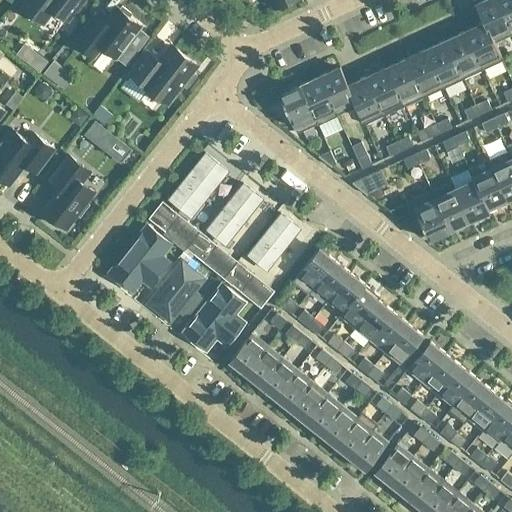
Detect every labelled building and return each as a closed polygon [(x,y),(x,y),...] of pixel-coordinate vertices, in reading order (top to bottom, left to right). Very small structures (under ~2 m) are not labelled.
[(25,0),(21,6),(43,23),(51,13),(62,21),(65,18),(68,20),(83,0),(25,0)] [(499,54),(500,54),(495,42),(511,33),(511,29),(498,0),(482,0),(476,3),(499,54)] [(511,0),(498,0),(511,29),(511,0)] [(499,54),(476,3),(475,4),(483,22),(465,30),(465,31),(480,63),(499,54)] [(114,58),(140,26),(129,16),(131,13),(121,6),(119,9),(116,7),(105,22),(95,14),(74,41),(94,57),(100,49),(104,50),(114,58)] [(480,63),(465,31),(465,30),(445,39),(445,40),(463,78),(483,69),(480,63)] [(463,78),(445,40),(445,39),(425,49),(443,87),(463,78)] [(24,42),(15,53),(38,72),(47,60),(24,42)] [(191,71),(196,65),(171,45),(158,61),(147,53),(131,73),(142,82),(142,83),(167,102),(181,84),(186,88),(196,75),(191,71)] [(443,87),(425,49),(406,58),(424,97),(443,87)] [(424,97),(406,58),(392,64),(386,67),(404,106),(424,97)] [(53,60),(42,73),(52,81),(63,67),(53,60)] [(356,106),(347,85),(348,84),(339,66),(319,76),(334,108),(333,109),(333,110),(336,115),(355,106),(356,106)] [(404,106),(386,67),(366,76),(384,115),(404,106)] [(333,109),(334,108),(319,76),(299,85),(314,117),(315,117),(316,118),(318,123),(336,115),(333,110),(333,109)] [(366,76),(348,84),(347,85),(356,106),(364,124),(384,115),(366,76)] [(314,117),(299,85),(279,94),(297,133),(318,123),(316,118),(315,117),(314,117)] [(511,99),(511,87),(503,92),(507,102),(511,99)] [(15,90),(4,103),(12,108),(22,96),(15,90)] [(491,109),(486,99),(475,104),(479,114),(491,109)] [(479,114),(475,104),(463,110),(468,120),(479,114)] [(77,108),(73,115),(74,122),(79,126),(87,115),(77,108)] [(508,122),(504,112),(492,117),(497,127),(508,122)] [(452,127),(447,117),(436,123),(440,132),(452,127)] [(497,127),(492,117),(481,123),(485,133),(497,127)] [(94,121),(83,135),(104,152),(115,137),(94,121)] [(440,132),(436,123),(424,128),(429,138),(440,132)] [(36,173),(54,149),(33,132),(27,140),(11,128),(0,142),(0,182),(0,183),(3,179),(9,184),(24,164),(36,173)] [(469,140),(464,130),(453,136),(458,145),(469,140)] [(412,145),(408,135),(396,141),(401,151),(412,145)] [(446,151),(458,145),(453,136),(442,141),(446,151)] [(366,153),(361,141),(351,146),(356,157),(366,153)] [(401,151),(396,141),(385,146),(390,156),(401,151)] [(430,158),(425,148),(414,153),(419,163),(430,158)] [(336,164),(329,150),(318,155),(318,156),(331,166),(336,164)] [(511,160),(511,158),(511,157),(509,151),(487,161),(491,167),(506,199),(508,203),(508,202),(507,199),(511,196),(511,160)] [(189,220),(227,172),(203,153),(165,202),(189,220)] [(371,164),(366,153),(356,157),(362,169),(371,164)] [(419,163),(414,153),(403,159),(407,169),(419,163)] [(51,216),(48,219),(55,225),(58,221),(66,227),(76,214),(79,217),(89,204),(85,202),(93,191),(81,181),(89,171),(68,155),(49,180),(60,188),(43,210),(51,216)] [(506,199),(491,167),(471,176),(472,179),(473,179),(488,212),(489,211),(508,203),(506,199)] [(387,184),(380,169),(352,182),(351,182),(366,194),(367,195),(367,194),(387,184)] [(473,179),(472,179),(453,188),(468,221),(488,212),(473,179)] [(223,248),(261,200),(241,184),(203,232),(223,248)] [(455,227),(468,221),(453,188),(435,197),(434,197),(449,230),(455,227)] [(449,230),(434,197),(435,197),(432,190),(404,203),(413,222),(419,220),(428,239),(429,239),(449,230)] [(148,218),(185,248),(199,230),(162,201),(148,218)] [(264,274),(299,230),(278,214),(244,257),(264,274)] [(131,295),(141,283),(151,290),(171,264),(162,257),(170,246),(145,226),(106,275),(131,295)] [(218,246),(199,230),(185,248),(204,263),(218,246)] [(312,288),(334,260),(319,248),(292,281),(308,294),(313,289),(312,288)] [(169,325),(205,280),(180,260),(144,305),(169,325)] [(327,300),(349,272),(334,260),(312,288),(313,289),(327,300)] [(254,274),(238,261),(225,279),(241,292),(254,274)] [(340,315),(364,284),(349,272),(327,300),(341,311),(339,314),(340,315)] [(246,324),(235,316),(245,304),(220,284),(180,335),(205,354),(215,341),(226,350),(246,324)] [(355,327),(377,299),(378,299),(380,297),(364,284),(340,315),(355,327)] [(291,314),(298,305),(288,297),(281,306),(291,314)] [(392,311),(378,299),(377,299),(355,327),(370,339),(392,311)] [(313,317),(303,309),(297,318),(307,326),(313,317)] [(385,351),(407,323),(392,311),(370,339),(385,351)] [(279,329),(286,320),(276,312),(269,321),(279,329)] [(323,325),(313,317),(307,326),(316,334),(323,325)] [(401,363),(423,335),(407,323),(385,351),(401,363)] [(295,341),(302,332),(292,325),(285,333),(295,341)] [(311,340),(302,332),(295,341),(305,349),(311,340)] [(244,373),(267,345),(251,333),(229,360),(244,373)] [(337,350),(343,341),(333,333),(327,342),(337,350)] [(423,381),(445,353),(429,340),(407,368),(423,381)] [(353,349),(343,341),(337,350),(346,357),(353,349)] [(259,385),(282,357),(267,345),(244,373),(259,385)] [(332,356),(322,348),(315,357),(325,365),(332,356)] [(438,393),(460,365),(445,353),(423,381),(438,393)] [(341,364),(332,356),(325,365),(335,373),(341,364)] [(274,397),(297,369),(282,357),(259,385),(274,397)] [(367,374),(373,365),(363,357),(357,366),(367,374)] [(376,381),(383,373),(373,365),(367,374),(376,381)] [(453,405),(475,377),(460,365),(438,393),(452,404),(453,405)] [(290,409),(312,381),(297,369),(274,397),(290,409)] [(362,380),(352,372),(345,381),(355,389),(362,380)] [(464,423),(468,417),(491,390),(475,377),(453,405),(452,404),(447,410),(464,423)] [(371,388),(362,380),(355,389),(365,397),(371,388)] [(305,421),(327,393),(312,381),(290,409),(305,421)] [(404,404),(411,395),(401,387),(394,396),(404,404)] [(483,430),(506,402),(504,400),(491,390),(468,417),(483,430)] [(320,433),(342,405),(327,393),(305,421),(320,433)] [(385,413),(392,404),(382,396),(375,405),(385,413)] [(501,439),(511,425),(511,402),(506,398),(504,400),(506,402),(483,430),(498,441),(501,439)] [(419,416),(426,407),(416,399),(409,408),(419,416)] [(401,412),(392,404),(385,413),(395,420),(401,412)] [(335,445),(357,417),(356,416),(342,405),(320,433),(335,445)] [(429,423),(436,415),(426,407),(419,416),(429,423)] [(350,457),(372,429),(373,429),(377,424),(361,411),(356,416),(357,417),(335,445),(350,457)] [(456,431),(446,423),(439,432),(449,439),(456,431)] [(511,447),(511,425),(501,439),(511,447)] [(423,443),(429,434),(419,426),(413,435),(423,443)] [(388,441),(373,429),(372,429),(350,457),(365,469),(388,441)] [(466,439),(456,431),(449,439),(459,447),(466,439)] [(433,450),(439,442),(429,434),(423,443),(433,450)] [(390,483),(412,455),(397,443),(374,471),(390,483)] [(486,455),(476,447),(470,456),(479,463),(486,455)] [(453,467),(460,458),(450,450),(443,459),(453,467)] [(405,495),(427,467),(412,455),(390,483),(405,495)] [(489,471),(496,463),(486,455),(479,463),(489,471)] [(463,474),(469,466),(460,458),(453,467),(463,474)] [(420,507),(442,479),(427,467),(405,495),(420,507)] [(511,484),(511,475),(507,471),(500,479),(510,487),(511,484)] [(483,490),(490,482),(480,474),(473,483),(483,490)] [(425,511),(440,511),(457,491),(442,479),(420,507),(425,511)] [(500,490),(490,482),(483,490),(493,498),(500,490)] [(465,511),(472,503),(457,491),(440,511),(465,511)] [(511,511),(511,499),(510,498),(503,506),(510,511),(511,511)] [(483,511),(472,503),(465,511),(483,511)]
